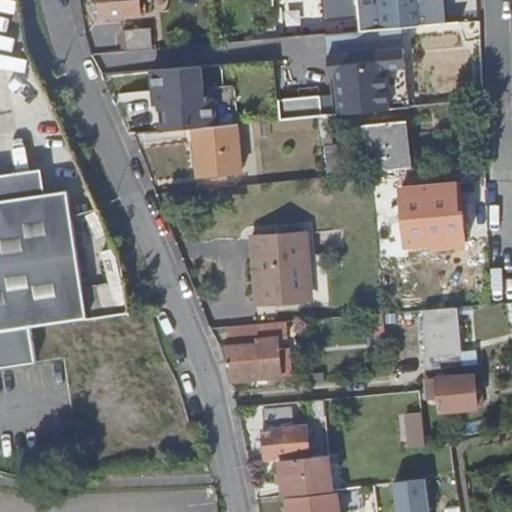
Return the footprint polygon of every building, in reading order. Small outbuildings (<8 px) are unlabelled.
[(144,0),(104,0),(106,18),(146,15),(144,0)] [(356,32),(448,25),(445,0),(318,0),(320,21),(355,19),(356,32)] [(460,24),(457,0),(445,0),(448,25),(460,24)] [(130,52),(152,50),(150,29),(128,30),(130,52)] [(407,46),(330,53),(336,112),(412,105),(407,46)] [(371,172),(409,168),(405,121),(367,125),(371,172)] [(238,125),(195,129),(200,177),(242,173),(238,125)] [(0,201),(47,195),(43,170),(0,176),(0,201)] [(403,181),(404,246),(469,245),(467,179),(403,181)] [(74,319),(90,316),(71,191),(47,195),(0,201),(0,366),(39,361),(33,325),(74,319)] [(305,256),(312,255),(310,232),(255,237),(261,304),(308,300),(305,256)] [(459,308),(430,310),(433,355),(462,353),(459,308)] [(261,344),(261,341),(260,329),(236,331),(237,346),(261,344)] [(229,367),(233,381),(285,376),(281,338),(261,341),(261,344),(237,346),(228,347),(229,367)] [(478,408),(475,375),(440,379),(441,384),(430,385),(431,390),(437,394),(437,400),(442,400),(443,411),(478,408)] [(284,460),(314,457),(311,423),(298,424),(296,408),(267,410),(271,461),(284,460)] [(412,448),(429,447),(426,413),(410,415),(412,448)] [(289,496),(337,491),(332,456),(314,457),(284,460),(289,496)] [(433,511),(432,476),(398,478),(399,511),(433,511)] [(366,487),(351,489),(352,492),(290,500),(291,511),(360,511),(368,511),(366,487)]
